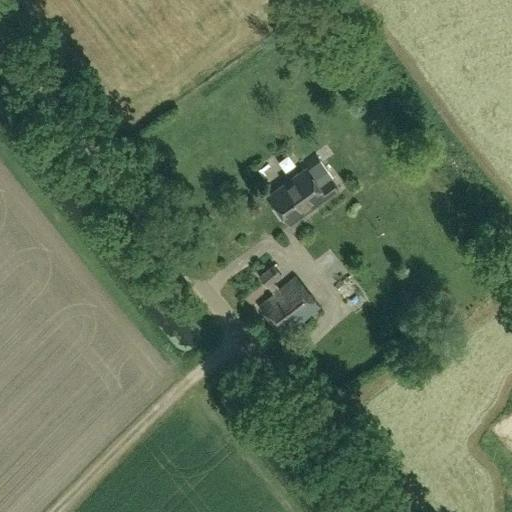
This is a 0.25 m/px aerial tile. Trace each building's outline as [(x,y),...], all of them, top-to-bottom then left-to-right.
[(315,206),(338,190),(331,180),(334,178),(321,159),(307,169),(269,196),(288,223),(314,204),(315,206)] [(328,250),(316,259),(325,272),(337,264),(328,250)] [(282,336),(320,307),(296,276),(281,288),(274,280),(281,274),(273,264),(259,276),(267,286),(274,294),(259,305),(282,336)] [(486,435),(511,413),(511,408),(488,379),(431,426),(457,458),(476,443),(474,439),(483,432),(486,435)] [(511,511),(511,498),(509,501),(504,496),(511,489),(511,465),(480,491),(492,506),(498,501),(502,507),(495,511),(511,511)]
